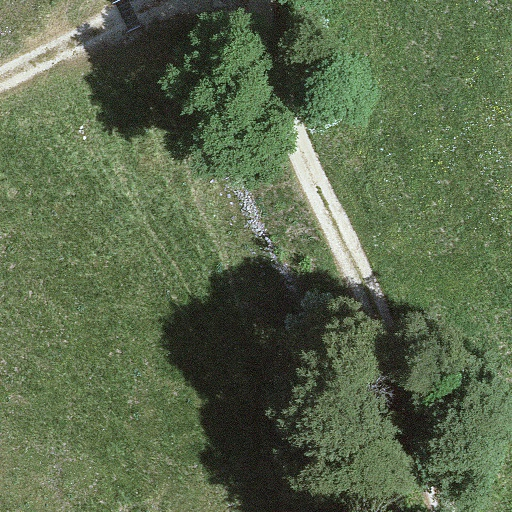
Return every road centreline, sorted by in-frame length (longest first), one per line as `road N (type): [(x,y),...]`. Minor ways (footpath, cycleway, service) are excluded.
road 1 (track): [(445,511),(282,48),(278,0)]
road 2 (track): [(177,0),(0,79)]
